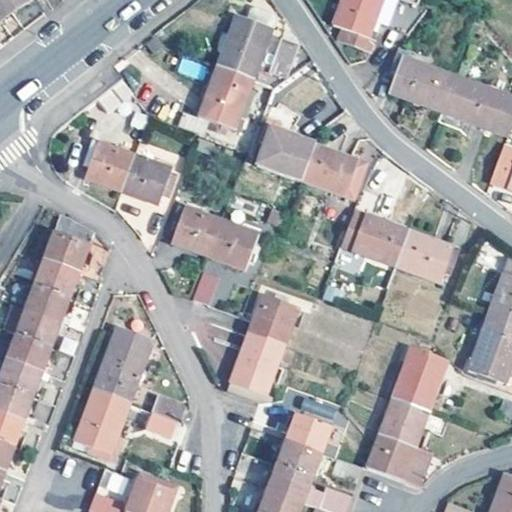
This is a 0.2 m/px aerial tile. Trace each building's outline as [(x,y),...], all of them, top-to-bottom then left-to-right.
[(0,0),(0,20),(29,0),(0,0)] [(395,0),(342,0),(333,28),(341,30),(338,39),(372,51),(378,33),(373,31),(377,18),(382,20),(412,31),(428,12),(418,8),(395,0)] [(421,0),(395,0),(418,8),(421,0)] [(272,16),(255,10),(250,11),(247,21),(272,31),(274,20),(272,16)] [(236,16),(217,69),(253,82),(272,31),(247,21),(236,16)] [(382,20),(377,18),(373,31),(378,33),(382,20)] [(298,51),(281,44),(269,73),(287,79),(288,78),(298,51)] [(440,113),(454,77),(430,69),(432,59),(416,54),(416,57),(396,50),(393,54),(387,73),(395,76),(388,94),(440,113)] [(181,58),(177,72),(201,80),(206,65),(181,58)] [(235,134),(253,82),(217,69),(198,120),(235,134)] [(511,99),(454,77),(440,113),(508,138),(511,127),(511,99)] [(132,92),(123,79),(97,99),(106,110),(132,92)] [(301,182),(314,146),(290,138),(292,133),(279,128),(280,125),(266,120),(258,143),(265,147),(257,167),(301,182)] [(84,180),(122,193),(135,157),(98,144),(84,180)] [(365,165),(314,146),(301,182),(352,201),(365,165)] [(511,191),(511,149),(504,147),(489,183),(511,191)] [(172,171),(135,157),(122,193),(159,206),(172,171)] [(208,258),(222,222),(185,208),(171,244),(208,258)] [(340,249),(395,269),(409,232),(358,214),(354,213),(340,249)] [(222,222),(208,258),(245,271),(259,235),(222,222)] [(57,225),(44,261),(78,275),(92,237),(57,225)] [(458,250),(409,232),(395,269),(438,285),(441,274),(448,276),(458,250)] [(34,287),(69,300),(78,275),(44,261),(34,287)] [(488,320),(511,328),(511,263),(508,262),(488,320)] [(222,275),(215,297),(226,300),(234,275),(208,267),(207,271),(222,275)] [(209,306),(220,277),(203,271),(192,299),(209,306)] [(60,324),(69,300),(34,287),(25,312),(60,324)] [(248,333),(285,347),(298,310),(261,296),(248,333)] [(5,332),(16,336),(50,349),(60,324),(25,312),(14,307),(5,332)] [(356,369),(371,322),(355,317),(349,334),(347,333),(337,364),(356,369)] [(508,377),(511,365),(511,328),(488,320),(472,364),(508,377)] [(265,398),(285,347),(248,333),(229,384),(250,392),(265,398)] [(16,336),(6,361),(41,375),(50,349),(16,336)] [(113,339),(93,391),(129,404),(148,353),(113,339)] [(0,387),(31,399),(41,375),(6,361),(0,378),(0,387)] [(407,363),(393,401),(429,413),(442,377),(407,363)] [(233,397),(258,407),(265,409),(268,400),(265,398),(250,392),(229,384),(226,392),(233,397)] [(0,387),(0,414),(23,423),(31,399),(0,387)] [(129,404),(93,391),(74,442),(89,448),(87,453),(114,464),(125,435),(118,433),(129,404)] [(182,406),(157,397),(151,413),(177,423),(182,406)] [(511,402),(504,399),(499,415),(511,419),(511,402)] [(429,413),(393,401),(376,447),(366,469),(417,488),(421,488),(429,463),(413,456),(429,413)] [(23,423),(0,414),(0,443),(13,448),(23,423)] [(295,417),(286,442),(323,455),(332,430),(295,417)] [(277,466),(313,480),(323,455),(286,442),(277,466)] [(13,448),(0,443),(0,472),(4,474),(13,448)] [(362,470),(337,461),(332,477),(356,487),(362,470)] [(313,480),(277,466),(267,492),(304,505),(308,494),(313,480)] [(511,511),(511,476),(506,474),(492,511),(511,511)] [(127,511),(167,511),(174,497),(177,489),(141,476),(127,511)] [(259,511),(301,511),(304,505),(267,492),(259,511)] [(315,509),(321,511),(346,511),(349,505),(323,497),(322,499),(308,494),(304,505),(315,509)] [(121,511),(123,506),(95,495),(88,511),(121,511)] [(472,511),(449,503),(446,511),(472,511)]
